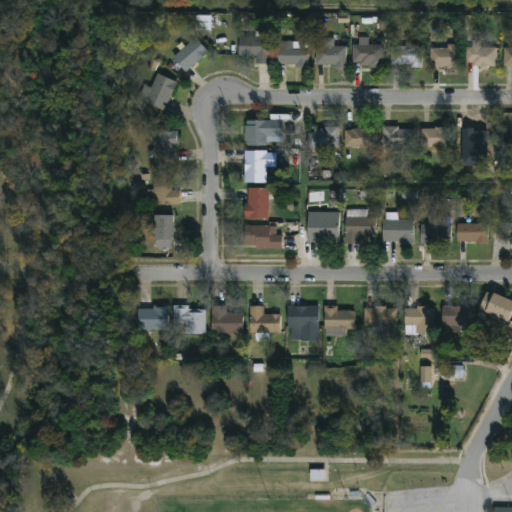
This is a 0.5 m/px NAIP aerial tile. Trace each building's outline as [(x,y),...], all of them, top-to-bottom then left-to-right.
[(212,31),(212,16),(196,16),(196,30),(212,31)] [(208,53),(185,73),(172,59),(196,39),(208,53)] [(239,39),(268,39),(268,64),(256,64),(256,56),(239,56),(239,39)] [(346,47),(346,66),(316,66),(316,47),(322,47),(322,39),(334,39),(334,47),(346,47)] [(278,66),(278,42),(294,42),(294,47),(305,47),(305,66),(278,66)] [(383,45),(383,67),(352,67),(352,45),(383,45)] [(422,47),(422,68),(391,68),(391,47),(422,47)] [(459,47),(459,68),(430,68),(430,47),(459,47)] [(497,68),(466,68),(466,49),(497,49),(497,68)] [(511,68),(503,68),(503,49),(511,49),(511,68)] [(164,112),(143,103),(156,74),(177,84),(164,112)] [(245,147),(245,122),(283,122),(283,147),(245,147)] [(413,128),(413,147),(382,147),(382,128),(413,128)] [(489,145),(457,145),(457,128),(489,128),(489,145)] [(338,149),(307,148),(307,129),(338,129),(338,149)] [(421,129),(450,129),(450,147),(421,147),(421,129)] [(345,130),(376,130),(376,147),(345,147),(345,130)] [(153,164),(153,133),(177,133),(177,164),(153,164)] [(245,184),(245,152),(277,152),(277,168),(267,168),(267,184),(245,184)] [(153,176),(174,176),(174,207),(153,207),(153,176)] [(246,221),(246,190),(268,190),(268,221),(246,221)] [(155,250),(155,217),(174,217),(174,250),(155,250)] [(360,244),(345,244),(345,219),(375,219),(375,238),(360,238),(360,244)] [(383,222),(413,222),(413,244),(383,244),(383,222)] [(308,223),(339,223),(339,246),(308,246),(308,223)] [(420,225),(448,225),(448,246),(420,246),(420,225)] [(488,225),(488,244),(457,244),(457,225),(488,225)] [(278,235),(282,235),(282,250),(244,250),(244,227),(278,227),(278,235)] [(511,302),(511,314),(508,324),(479,312),(487,292),(511,302)] [(174,308),(205,308),(205,335),(182,335),(182,327),(174,327),(174,308)] [(229,308),(229,314),(242,314),(242,335),(212,335),(212,308),(229,308)] [(249,335),(249,308),(263,308),(263,316),(281,316),(280,335),(249,335)] [(318,308),(318,343),(289,343),(289,308),(318,308)] [(442,328),(442,308),(472,308),(472,328),(442,328)] [(167,331),(136,331),(137,309),(167,310),(167,331)] [(324,310),(353,310),(353,331),(324,331),(324,310)] [(396,331),(363,331),(363,310),(396,310),(396,331)] [(431,310),(431,334),(405,334),(405,310),(431,310)] [(421,383),(431,383),(432,367),(421,367),(421,383)] [(310,482),(310,471),(325,471),(325,482),(310,482)]
